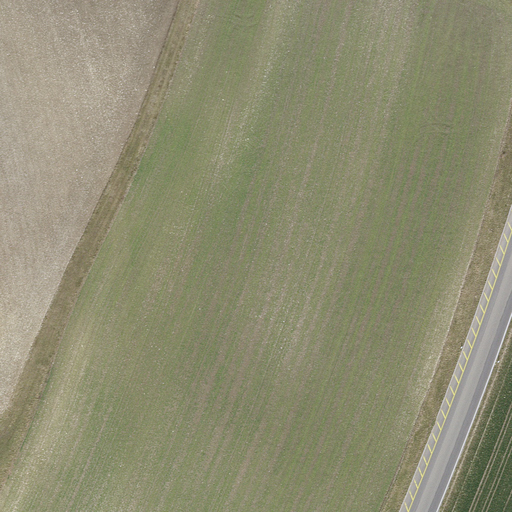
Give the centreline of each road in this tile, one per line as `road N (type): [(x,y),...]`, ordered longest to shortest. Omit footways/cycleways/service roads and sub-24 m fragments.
road 1 (track): [(16,417),(128,169),(190,0)]
road 2 (primary): [(511,275),(421,511)]
